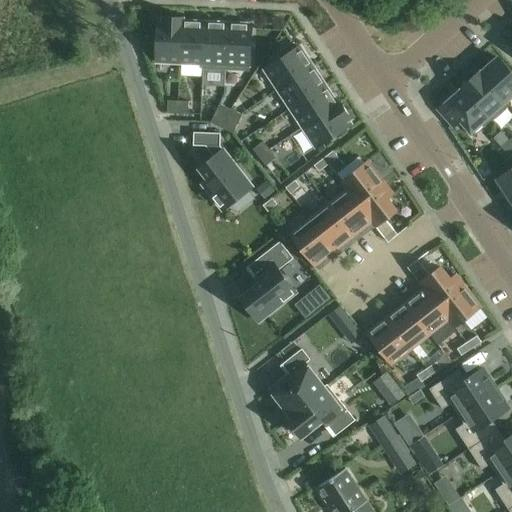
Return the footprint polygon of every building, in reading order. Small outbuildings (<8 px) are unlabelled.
[(156,62),(180,63),(182,21),(183,21),(183,18),(163,17),(163,20),(158,20),(156,62)] [(182,21),(180,63),(202,64),(203,64),(205,22),(183,21),(182,21)] [(202,69),(225,70),(228,23),(205,22),(203,64),(202,64),(202,69)] [(251,24),(228,23),(225,70),(249,71),(251,24)] [(264,70),(277,89),(313,66),(300,46),(296,49),(294,44),(283,51),(286,55),(264,70)] [(505,102),(506,101),(511,95),(511,73),(498,57),(481,73),(480,73),(505,102)] [(313,66),(277,89),(290,109),(325,85),(313,66)] [(461,88),(462,89),(463,88),(491,121),(509,105),(506,101),(505,102),(480,73),(481,73),(480,72),(461,88)] [(325,85),(290,109),(303,128),(338,104),(337,103),(325,85)] [(474,136),(491,121),(463,88),(462,89),(439,110),(453,126),(459,120),(474,136)] [(178,101),(168,100),(167,113),(178,113),(178,101)] [(189,101),(178,101),(178,113),(188,114),(189,101)] [(340,102),(337,103),(338,104),(303,128),(316,147),(351,124),(348,120),(351,119),(340,102)] [(231,109),(219,104),(215,113),(226,118),(231,109)] [(242,114),(231,109),(226,118),(238,124),(242,114)] [(226,118),(215,113),(210,122),(222,128),(226,118)] [(238,124),(226,118),(222,128),(233,133),(238,124)] [(206,146),(215,157),(200,169),(208,180),(202,184),(222,209),(251,187),(223,150),(220,146),(220,134),(194,133),(193,145),(206,146)] [(501,147),(510,156),(511,154),(511,143),(509,140),(501,147)] [(269,150),(263,141),(253,149),(259,157),(269,150)] [(276,158),(269,150),(259,157),(266,166),(276,158)] [(336,174),(345,166),(333,150),(323,158),(328,164),(336,174)] [(314,165),(319,172),(328,164),(323,158),(314,165)] [(359,204),(385,184),(367,162),(341,182),(347,190),(348,189),(359,204)] [(511,197),(511,168),(497,179),(510,199),(511,197)] [(295,180),(285,187),(290,194),(300,186),(295,180)] [(266,182),(258,189),(265,197),(273,191),(266,182)] [(385,184),(359,204),(372,221),(372,222),(375,226),(396,210),(387,198),(392,194),(385,184)] [(372,221),(359,204),(348,189),(347,190),(329,204),(354,236),(372,222),(372,221)] [(277,204),(272,198),(263,205),(268,211),(277,204)] [(354,236),(329,204),(310,219),(335,251),(354,236)] [(310,219),(290,234),(315,266),(335,251),(310,219)] [(392,228),(382,235),(388,242),(397,234),(392,228)] [(247,266),(255,276),(260,282),(241,297),(259,321),(295,292),(278,270),(292,258),(279,241),(247,266)] [(422,266),(417,260),(407,267),(413,274),(422,266)] [(438,305),(463,285),(456,275),(450,279),(440,267),(420,283),(423,288),(424,287),(438,305)] [(480,307),(463,285),(438,305),(449,319),(448,320),(454,327),(480,307)] [(306,317),(330,298),(320,286),(296,305),(306,317)] [(424,287),(423,288),(405,302),(430,334),(448,320),(449,319),(438,305),(424,287)] [(430,334),(405,302),(386,317),(411,348),(430,334)] [(340,307),(329,315),(337,325),(347,317),(340,307)] [(411,348),(386,317),(367,332),(391,364),(411,348)] [(477,335),(467,342),(471,349),(481,342),(477,335)] [(471,349),(467,342),(457,348),(461,355),(471,349)] [(270,389),(290,414),(324,388),(323,387),(305,363),(310,359),(302,349),(282,364),(289,374),(270,389)] [(437,362),(426,368),(431,375),(441,368),(437,362)] [(431,375),(426,368),(416,375),(421,381),(431,375)] [(450,403),(457,413),(495,388),(482,368),(459,384),(452,374),(429,389),(442,409),(450,403)] [(327,384),(323,387),(324,388),(290,414),(291,416),(288,419),(301,437),(323,420),(335,436),(355,420),(327,384)] [(384,395),(391,404),(404,395),(396,385),(384,395)] [(509,408),(495,388),(457,413),(464,424),(456,429),(469,449),(492,434),(485,424),(509,408)] [(370,425),(389,455),(393,452),(398,460),(407,454),(384,417),(370,425)] [(492,434),(469,449),(482,469),(490,464),(496,474),(511,463),(511,435),(499,444),(492,434)] [(434,457),(422,465),(429,475),(441,467),(434,457)] [(511,463),(496,474),(503,484),(495,489),(508,509),(511,506),(511,463)] [(374,511),(346,468),(317,487),(333,511),(374,511)] [(448,505),(457,499),(453,492),(444,498),(448,505)]
